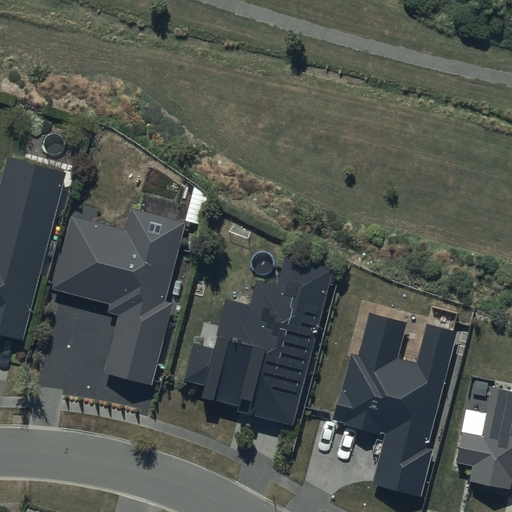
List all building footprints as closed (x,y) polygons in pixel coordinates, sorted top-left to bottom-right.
[(67,172),(7,157),(0,183),(0,335),(24,341),(67,172)] [(127,229),(73,216),(56,290),(108,302),(106,311),(118,314),(103,374),(153,386),(172,303),(167,301),(186,222),(132,209),(127,229)] [(332,268),(288,257),(280,287),(258,282),(252,306),(225,299),(216,336),(219,337),(216,348),(194,342),(184,380),(195,383),(189,406),(221,414),(218,426),(231,429),(233,418),(267,426),(268,419),(293,425),(332,268)] [(406,322),(371,313),(358,358),(351,356),(342,388),(339,387),(330,420),(346,424),(344,431),(384,442),(373,485),(418,497),(431,448),(424,446),(455,331),(427,323),(416,363),(396,357),(406,322)] [(511,511),(511,380),(486,375),(477,425),(455,421),(447,469),(466,473),(464,487),(508,495),(505,511),(511,511)]
